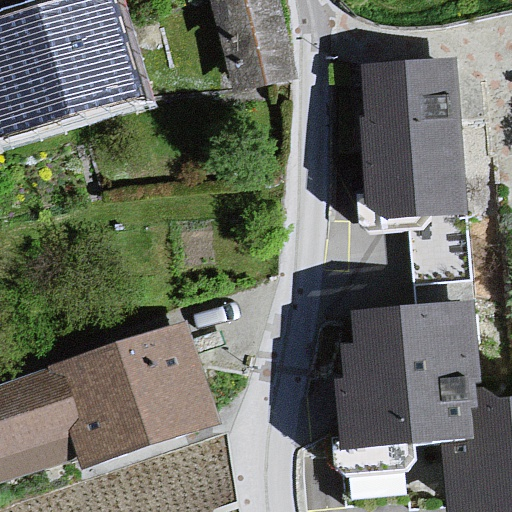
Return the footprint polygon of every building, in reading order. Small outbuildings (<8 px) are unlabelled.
[(272,0),(206,0),(233,111),(296,96),(272,0)] [(113,3),(0,36),(0,148),(2,156),(146,114),(113,3)] [(459,71),(360,79),(373,237),(471,229),(459,71)] [(471,315),(355,327),(359,361),(347,363),(350,393),(340,397),(347,466),(445,456),(484,452),(481,417),(471,315)] [(185,334),(0,396),(0,494),(79,468),(86,486),(222,440),(185,334)] [(511,511),(511,413),(481,417),(484,452),(445,456),(451,511),(511,511)]
